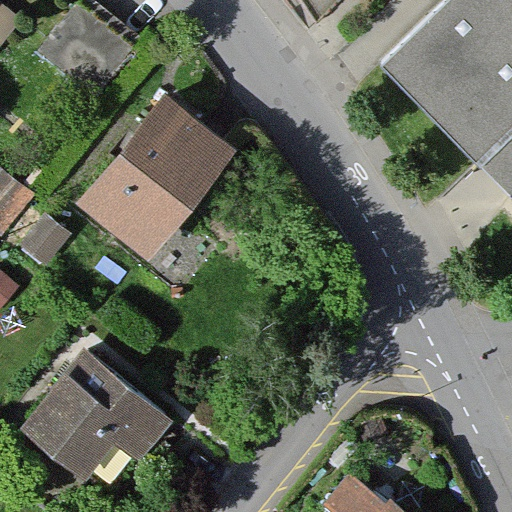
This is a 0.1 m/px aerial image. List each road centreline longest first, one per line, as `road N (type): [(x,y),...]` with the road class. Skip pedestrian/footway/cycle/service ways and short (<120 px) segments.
road 1 (residential): [(419,263),(219,0)]
road 2 (residential): [(225,511),(419,263)]
road 3 (residential): [(511,450),(419,263)]
